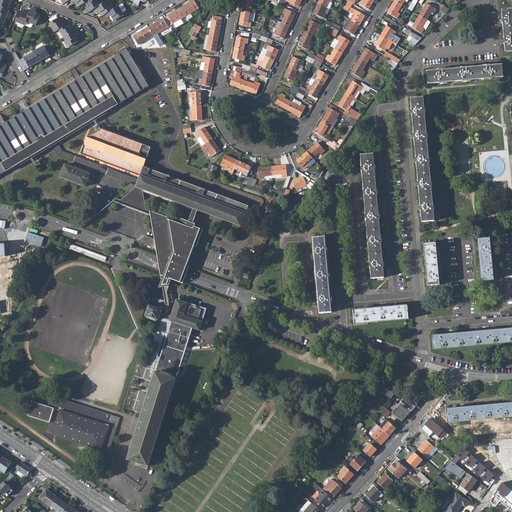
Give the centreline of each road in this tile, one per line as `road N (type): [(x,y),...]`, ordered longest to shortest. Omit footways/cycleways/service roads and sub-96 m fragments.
road 1 (tertiary): [(0,212),(287,313)]
road 2 (residential): [(339,301),(328,177),(345,169),(361,300)]
road 3 (residential): [(395,297),(379,112),(401,105)]
road 4 (residential): [(401,105),(418,295)]
road 5 (residential): [(466,375),(337,511)]
road 6 (residential): [(308,321),(301,239),(282,244),(287,313)]
road 7 (residential): [(385,0),(307,127)]
road 8 (residential): [(307,127),(280,150),(252,150),(225,133),(217,89)]
